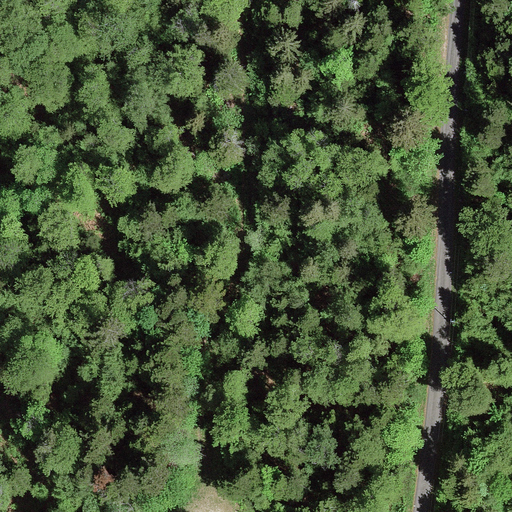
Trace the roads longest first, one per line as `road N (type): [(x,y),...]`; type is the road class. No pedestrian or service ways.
road 1 (track): [(200,511),(204,417),(238,244),(248,0)]
road 2 (unclassified): [(419,511),(441,324),(457,0)]
